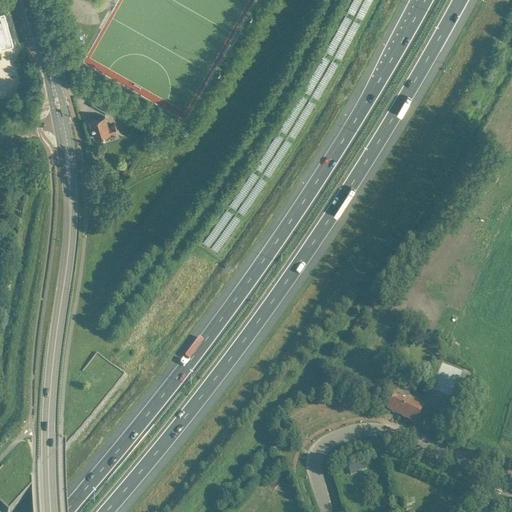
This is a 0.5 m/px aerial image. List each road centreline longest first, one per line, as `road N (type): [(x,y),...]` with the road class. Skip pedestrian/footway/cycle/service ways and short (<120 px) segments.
road 1 (motorway): [(425,0),(323,172),(227,311),(64,511)]
road 2 (motorway): [(106,511),(257,322),(348,190),(459,0)]
road 3 (secondary): [(51,511),(49,390),(70,218),(60,120)]
road 4 (unclassified): [(500,478),(384,432),(340,436)]
road 5 (secondary): [(60,120),(27,0)]
